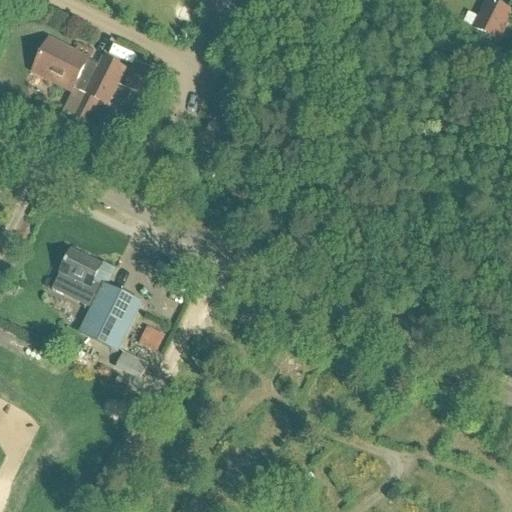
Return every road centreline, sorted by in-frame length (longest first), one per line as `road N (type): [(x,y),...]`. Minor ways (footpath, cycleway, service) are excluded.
road 1 (tertiary): [(511,396),(0,143)]
road 2 (track): [(224,255),(195,310),(268,396),(323,441),(421,460),(490,484),(506,499),(505,511)]
road 3 (track): [(195,310),(98,511)]
